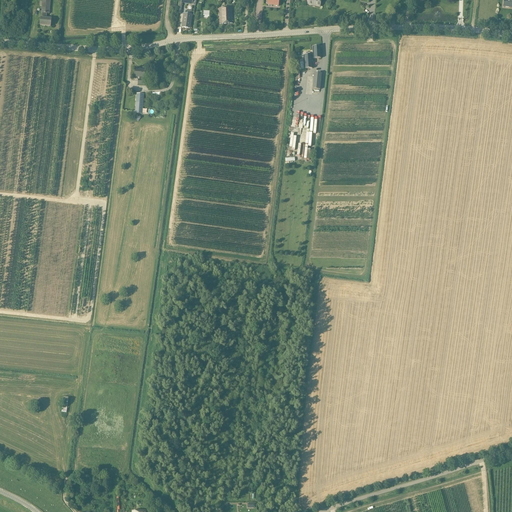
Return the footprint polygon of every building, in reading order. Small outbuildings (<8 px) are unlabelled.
[(42,0),(41,13),(42,13),(42,18),(41,18),(40,26),(51,27),(51,19),(47,18),(47,14),(49,14),(50,0),(42,0)] [(511,8),(511,0),(503,0),(503,7),(511,8)] [(232,8),(218,8),(219,24),(233,24),(232,8)] [(192,15),(191,15),(192,12),(185,11),(184,14),(183,14),(182,28),(190,29),(192,15)] [(313,56),(312,56),(312,59),(313,59),(321,58),(320,47),(312,47),(313,56)] [(312,59),(312,56),(303,56),(304,70),(313,69),(312,59)] [(148,70),(135,69),(134,77),(147,78),(148,70)] [(320,90),(322,74),(314,73),(312,90),(320,90)] [(301,144),(298,144),(297,157),(304,158),(304,157),(307,157),(308,143),(301,143),(301,144)]
